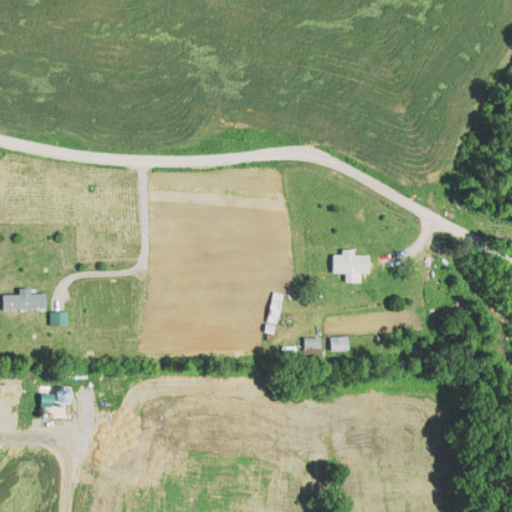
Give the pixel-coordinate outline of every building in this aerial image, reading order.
[(349,283),(364,283),(364,273),(372,273),(372,255),(334,255),(334,274),(349,274),(349,283)] [(286,294),(275,292),(269,322),(279,325),(286,294)] [(3,294),(3,310),(48,310),(48,294),(3,294)] [(69,325),(69,313),(51,313),(51,325),(69,325)] [(350,351),(350,337),(331,337),(331,351),(350,351)] [(322,339),(306,339),(306,348),(322,348),(322,339)] [(291,348),(289,356),(294,358),(297,349),(291,348)]
